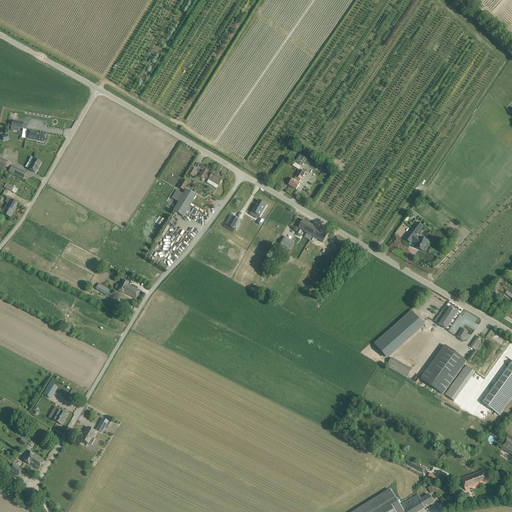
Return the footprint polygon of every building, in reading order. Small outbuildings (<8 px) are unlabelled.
[(23,122),(12,120),(11,127),(22,129),(23,122)] [(27,129),(26,139),(44,142),(45,133),(27,129)] [(306,159),(300,155),(295,162),(302,167),(306,159)] [(34,159),(28,169),(35,173),(37,169),(38,167),(41,162),(38,161),(38,160),(36,159),(35,159),(34,159)] [(26,172),(12,166),(9,172),(23,179),(26,172)] [(191,167),(187,173),(193,177),(197,171),(191,167)] [(209,180),(213,174),(212,173),(211,175),(203,170),(199,176),(203,178),(204,177),(208,179),(208,180),(209,180)] [(293,179),(292,180),(289,185),(296,190),(300,184),(299,183),(305,173),(300,170),(296,177),(296,176),(294,180),(293,179)] [(222,179),(213,174),(209,180),(218,186),(222,179)] [(182,180),(178,187),(183,191),(188,183),(182,180)] [(27,183),(22,181),(18,189),(14,187),(12,192),(20,196),(27,183)] [(183,217),(196,195),(185,189),(182,194),(178,191),(173,199),(178,202),(172,211),(183,217)] [(17,204),(13,201),(7,197),(4,201),(7,203),(2,213),(9,217),(17,204)] [(258,200),(251,211),(252,212),(260,216),(260,217),(267,205),(258,200)] [(160,216),(155,223),(161,226),(165,220),(160,216)] [(232,216),(227,225),(233,228),(238,220),(232,216)] [(323,243),(328,234),(303,220),(298,229),(299,229),(297,233),(300,235),(302,231),(323,243)] [(423,227),(417,222),(405,239),(411,243),(412,242),(416,245),(415,248),(424,252),(425,251),(426,251),(428,247),(426,247),(429,241),(419,237),(419,238),(417,236),(423,227)] [(241,228),(236,237),(243,240),(245,238),(250,241),(254,233),(251,232),(250,233),(241,228)] [(285,237),(279,247),(288,252),(294,242),(285,237)] [(128,282),(122,279),(120,285),(118,284),(116,285),(115,287),(116,289),(117,290),(123,293),(123,292),(136,299),(140,291),(127,284),(128,282)] [(102,285),(99,291),(107,296),(111,291),(102,285)] [(132,312),(120,306),(118,310),(130,316),(132,312)] [(442,311),(435,322),(446,330),(448,326),(458,312),(450,306),(445,313),(442,311)] [(411,311),(374,344),(385,357),(423,324),(411,311)] [(65,327),(63,330),(70,333),(73,327),(68,324),(66,327),(65,327)] [(483,340),(478,336),(471,347),(475,350),(483,340)] [(445,346),(421,379),(442,395),(466,362),(445,346)] [(391,358),(386,367),(407,378),(412,369),(391,358)] [(511,362),(510,365),(483,403),(499,415),(511,397),(511,362)] [(475,372),(466,366),(445,395),(454,401),(475,372)] [(57,387),(52,385),(50,384),(44,395),(50,398),(57,387)] [(70,390),(65,387),(61,395),(66,398),(70,390)] [(72,388),(66,399),(68,400),(69,400),(70,401),(76,391),(72,388)] [(69,414),(60,409),(53,421),(62,426),(69,415),(69,414)] [(107,428),(110,423),(102,418),(96,429),(102,433),(105,427),(107,428)] [(95,432),(92,430),(87,427),(87,428),(88,428),(84,435),(83,435),(81,439),(91,445),(95,440),(91,438),(95,432)] [(501,449),(506,452),(507,451),(511,455),(511,442),(507,439),(501,449)] [(44,461),(30,451),(27,455),(25,453),(24,455),(23,457),(23,456),(21,458),(24,460),(23,461),(29,465),(29,464),(38,470),(44,461)] [(18,476),(22,470),(13,464),(9,470),(18,476)] [(487,482),(485,478),(482,471),(461,479),(465,490),(487,482)] [(391,492),(358,511),(418,511),(434,503),(429,495),(421,500),(418,495),(400,506),(399,504),(391,492)]
